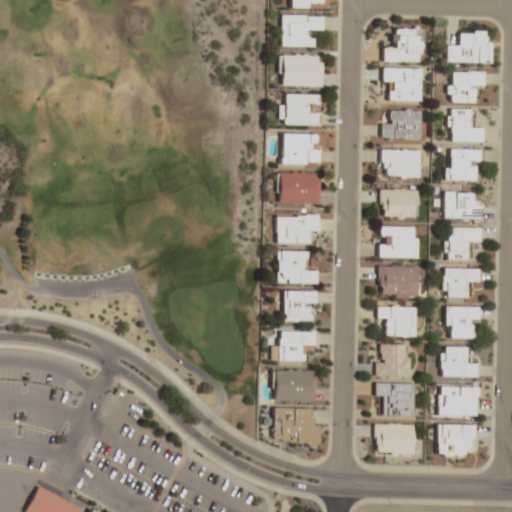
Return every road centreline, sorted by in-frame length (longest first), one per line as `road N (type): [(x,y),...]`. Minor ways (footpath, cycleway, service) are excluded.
road 1 (residential): [(510,0),(503,491)]
road 2 (residential): [(351,0),(338,485)]
road 3 (tertiary): [(338,485),(274,463),(220,432),(152,371),(114,349),(75,331),(0,321)]
road 4 (tertiary): [(0,338),(27,338),(107,363),(262,479),(338,485)]
road 5 (tertiary): [(511,491),(338,485)]
road 6 (residential): [(510,7),(352,4)]
